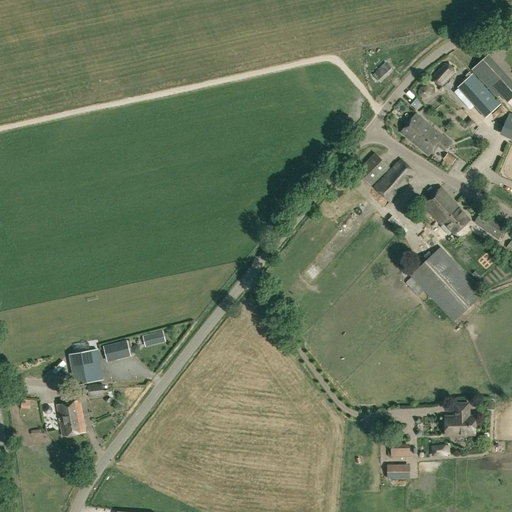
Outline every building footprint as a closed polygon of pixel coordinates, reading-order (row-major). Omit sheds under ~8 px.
[(511,87),(485,57),(472,70),(496,97),(500,94),(507,103),(511,98),(511,87)] [(380,83),(394,71),(386,62),(372,75),(380,83)] [(454,73),(454,70),(454,67),(452,65),(450,64),(447,63),(444,64),(433,76),(432,78),(433,80),(435,82),(438,85),(441,85),(443,84),(452,75),(454,73)] [(473,74),(458,87),(465,94),(468,97),(482,85),(473,74)] [(511,114),(509,113),(501,132),(511,136),(511,114)] [(445,150),(451,142),(444,136),(444,137),(415,114),(400,133),(429,156),(438,145),(445,150)] [(358,170),(372,185),(389,167),(375,153),(358,170)] [(452,164),(455,159),(448,153),(444,158),(452,164)] [(390,202),(416,173),(400,159),(374,188),(390,202)] [(454,234),(470,220),(459,209),(461,208),(441,187),(422,204),(442,225),(444,223),(454,234)] [(498,239),(506,228),(482,210),(474,222),(498,239)] [(410,231),(395,215),(390,219),(405,235),(410,231)] [(453,321),(483,293),(440,247),(410,275),(453,321)] [(145,345),(164,339),(161,329),(142,335),(145,345)] [(127,341),(104,347),(107,361),(131,356),(127,341)] [(96,349),(70,355),(76,384),(98,379),(102,378),(96,349)] [(88,397),(104,395),(102,384),(87,385),(88,397)] [(21,406),(32,406),(32,397),(21,397),(21,406)] [(62,436),(85,432),(80,400),(57,405),(62,436)] [(455,404),(455,412),(456,412),(456,416),(446,416),(446,435),(459,435),(460,436),(462,437),(464,437),(466,436),(468,435),(475,435),(474,415),(469,416),(469,403),(455,404)] [(391,456),(410,456),(409,443),(391,444),(391,456)] [(410,464),(387,464),(388,479),(410,478),(410,464)]
